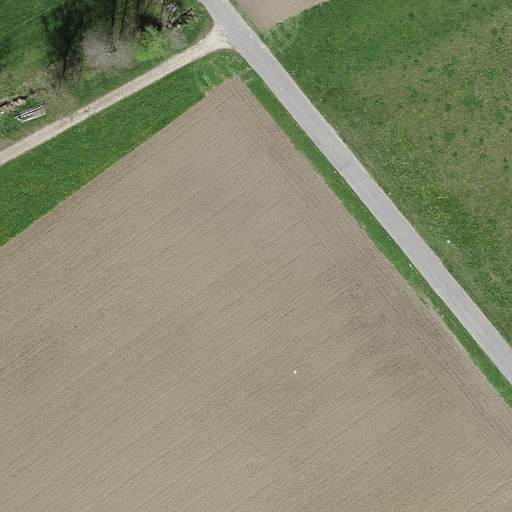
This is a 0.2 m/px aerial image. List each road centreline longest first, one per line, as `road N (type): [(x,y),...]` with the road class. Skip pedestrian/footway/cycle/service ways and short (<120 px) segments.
road 1 (unclassified): [(511,366),(216,0)]
road 2 (track): [(232,22),(196,51),(0,157)]
